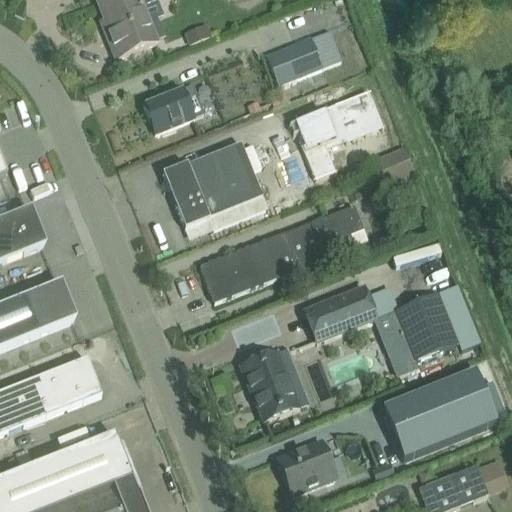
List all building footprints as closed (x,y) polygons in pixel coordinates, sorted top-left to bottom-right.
[(154,0),(113,0),(97,6),(110,38),(106,40),(116,64),(157,47),(143,12),(157,6),(154,0)] [(278,91),(341,66),(328,34),(265,59),(278,91)] [(182,93),(142,108),(149,125),(151,124),(155,134),(153,135),(155,139),(194,123),(193,121),(203,118),(194,97),(185,101),(182,93)] [(294,129),(293,129),(299,145),(298,146),(313,183),(314,186),(335,178),(326,156),(380,134),(381,136),(384,135),(368,96),(313,118),(312,119),(315,127),(308,130),(305,124),(294,129)] [(262,202),(240,149),(187,170),(186,169),(162,179),(184,235),(209,225),(208,224),(262,202)] [(214,309),(355,253),(350,240),(363,235),(353,211),(199,272),(214,309)] [(27,215),(0,225),(0,268),(42,252),(27,215)] [(473,342),(491,336),(472,285),(455,292),(473,342)] [(57,289),(0,311),(0,355),(72,326),(72,325),(71,325),(57,290),(58,290),(57,289)] [(363,293),(303,317),(316,349),(375,325),(363,293)] [(437,299),(395,316),(415,367),(458,350),(437,299)] [(394,333),(381,339),(398,382),(418,374),(415,367),(395,316),(394,316),(388,319),(394,333)] [(299,413),(284,376),(294,372),(287,355),(277,359),(277,357),(239,372),(247,391),(251,390),(265,427),(299,413)] [(86,364),(0,398),(0,440),(101,401),(86,364)] [(475,377),(382,414),(403,466),(496,429),(475,377)] [(143,511),(114,440),(0,485),(0,511),(143,511)] [(336,484),(327,464),(321,447),(276,465),(291,502),(326,488),(336,484)] [(477,473),(476,471),(418,494),(425,511),(459,511),(488,501),(486,497),(501,491),(496,477),(501,475),(497,465),(477,473)]
